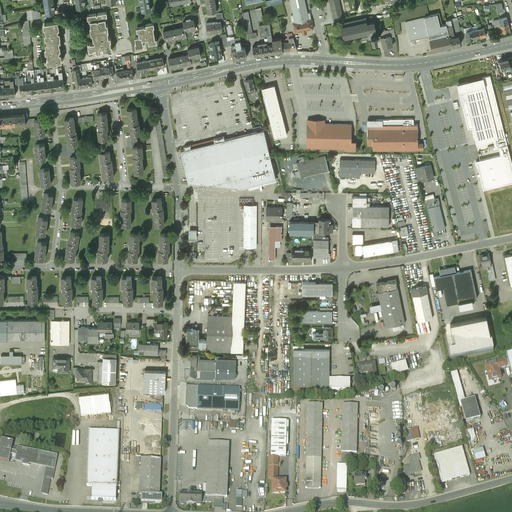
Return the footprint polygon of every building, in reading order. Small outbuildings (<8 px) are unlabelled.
[(52,0),(48,0),(44,1),(46,14),(55,12),(54,7),(55,7),(54,4),(52,0)] [(75,0),(77,8),(85,7),(84,2),(85,2),(84,0),(75,0)] [(148,0),(140,0),(142,11),(150,10),(148,0)] [(205,0),(208,13),(217,12),(214,0),(205,0)] [(304,0),(289,0),(295,22),(309,19),(304,0)] [(329,0),(333,19),(342,17),(338,0),(329,0)] [(426,4),(397,11),(398,15),(393,16),(396,34),(401,33),(399,22),(405,21),(429,15),(426,4)] [(263,20),(261,8),(255,9),(257,21),(263,20)] [(39,11),(32,12),(33,19),(41,18),(39,11)] [(105,12),(98,13),(98,14),(96,15),(96,13),(89,14),(90,18),(89,18),(89,21),(90,21),(91,26),(92,26),(93,34),(94,40),(95,40),(95,42),(90,43),(90,42),(86,42),(87,48),(88,47),(89,52),(93,52),(96,52),(95,51),(99,51),(101,51),(101,47),(102,47),(103,47),(103,50),(111,49),(110,45),(111,45),(110,40),(109,40),(109,37),(108,37),(107,31),(106,24),(105,18),(106,18),(106,15),(105,16),(105,12)] [(429,15),(405,21),(410,40),(428,36),(432,51),(452,46),(447,26),(446,23),(442,25),(439,13),(429,15)] [(366,17),(340,23),(344,41),(348,40),(348,37),(370,32),(372,41),(377,40),(375,29),(374,21),(367,22),(366,17)] [(506,17),(499,19),(493,20),(495,26),(497,26),(508,23),(506,17)] [(295,22),(292,23),(295,33),(313,29),(311,18),(309,19),(295,22)] [(193,19),(186,20),(187,22),(183,23),(184,26),(185,31),(192,29),(191,28),(195,27),(193,19)] [(458,19),(451,21),(455,36),(459,35),(461,35),(458,19)] [(451,21),(451,20),(446,21),(447,26),(452,46),(461,44),(459,35),(455,36),(451,21)] [(58,21),(45,23),(46,27),(45,28),(46,33),(45,34),(46,39),(47,39),(48,43),(46,43),(46,47),(45,48),(46,53),(47,53),(48,59),(49,58),(49,62),(57,61),(57,62),(62,61),(61,58),(60,58),(60,57),(61,57),(60,53),(59,53),(59,51),(60,50),(59,46),(58,46),(58,45),(59,45),(59,41),(61,41),(60,37),(59,37),(59,36),(59,31),(58,31),(58,29),(58,25),(57,25),(57,24),(58,24),(58,21)] [(217,22),(206,23),(207,33),(222,31),(220,22),(217,22)] [(152,23),(146,24),(146,27),(145,27),(144,26),(138,27),(139,31),(138,31),(139,37),(135,37),(136,43),(137,47),(143,46),(143,41),(148,40),(149,43),(155,42),(154,38),(155,38),(153,27),(152,27),(152,23)] [(269,23),(259,25),(260,36),(268,35),(271,35),(269,23)] [(481,28),(480,23),(477,24),(478,29),(479,37),(486,35),(484,28),(481,28)] [(508,23),(497,26),(498,29),(501,28),(502,31),(509,29),(508,23)] [(184,26),(177,27),(177,28),(174,29),(176,38),(182,36),(182,35),(186,34),(185,31),(184,26)] [(174,29),(170,30),(170,29),(163,31),(165,39),(169,38),(169,39),(176,38),(174,29)] [(30,30),(23,31),(24,41),(31,41),(30,30)] [(389,35),(381,37),(383,48),(393,46),(391,41),(390,36),(389,35)] [(281,38),(272,39),(272,44),(274,53),(283,51),(281,38)] [(219,41),(210,43),(213,57),(222,56),(219,41)] [(267,42),(257,44),(257,46),(252,46),(254,55),(274,53),(272,44),(268,44),(267,44),(267,42)] [(289,42),(281,42),(283,50),(296,49),(294,42),(289,42)] [(199,46),(192,48),(188,49),(189,53),(190,58),(197,56),(197,55),(200,54),(199,46)] [(243,48),(237,49),(238,58),(246,57),(245,47),(243,48)] [(189,53),(182,55),(179,56),(181,65),(188,63),(187,62),(191,61),(190,58),(189,53)] [(175,56),(168,58),(170,66),(174,65),(174,66),(181,65),(179,56),(175,57),(175,56)] [(162,58),(149,60),(151,68),(156,67),(156,68),(159,68),(159,67),(164,66),(162,58)] [(508,58),(499,60),(501,69),(510,67),(508,58)] [(149,60),(137,62),(138,71),(144,70),(146,70),(146,69),(151,68),(149,60)] [(79,71),(78,68),(73,69),(77,88),(85,86),(83,77),(80,78),(79,71)] [(128,69),(124,70),(125,78),(133,77),(132,68),(131,68),(128,69)] [(116,71),(116,74),(117,80),(125,78),(124,70),(116,71)] [(477,165),(483,189),(511,181),(511,162),(491,75),(457,84),(459,91),(468,129),(472,128),(476,143),(493,139),(495,147),(499,147),(501,155),(476,161),(477,165)] [(91,76),(83,77),(85,86),(92,85),(91,78),(91,76)] [(59,78),(56,79),(57,88),(64,87),(63,78),(59,78)] [(253,79),(246,81),(248,89),(255,88),(253,79)] [(511,79),(502,82),(510,111),(509,112),(510,112),(511,118),(511,119),(511,120),(511,79)] [(20,83),(21,92),(28,92),(27,82),(23,83),(20,83)] [(287,134),(274,85),(262,88),(274,138),(287,134)] [(136,107),(132,108),(132,109),(127,109),(129,124),(130,124),(131,134),(136,133),(140,132),(139,123),(138,123),(136,107)] [(106,113),(102,113),(102,112),(97,113),(99,129),(97,129),(99,138),(103,138),(103,139),(108,138),(107,128),(108,128),(106,113)] [(24,114),(15,115),(16,124),(25,123),(25,119),(24,114)] [(15,115),(0,115),(0,123),(0,125),(6,125),(6,126),(9,126),(9,125),(16,124),(15,115)] [(69,119),(65,119),(66,134),(67,134),(69,144),(74,143),(73,142),(78,142),(77,133),(75,133),(74,117),(69,118),(69,119)] [(39,119),(34,119),(35,124),(36,135),(40,134),(40,133),(45,133),(43,119),(39,119)] [(164,143),(160,119),(155,120),(158,143),(164,143)] [(367,145),(373,145),(373,149),(423,149),(423,144),(418,144),(418,124),(413,124),(413,119),(367,119),(367,145)] [(355,138),(351,137),(351,124),(325,124),(325,120),(307,120),(307,147),(344,148),(344,149),(355,149),(355,147),(355,138)] [(263,130),(225,140),(224,137),(214,139),(215,142),(191,148),(190,145),(185,146),(186,150),(181,151),(189,183),(190,183),(193,183),(193,188),(198,188),(198,183),(232,186),(232,190),(236,190),(237,187),(240,187),(243,186),(244,188),(248,187),(249,190),(259,187),(258,186),(276,181),(275,178),(268,150),(269,150),(269,146),(268,147),(263,130)] [(215,142),(214,139),(190,145),(191,148),(215,142)] [(164,143),(158,143),(164,176),(169,175),(164,143)] [(39,144),(35,144),(37,160),(41,159),(41,158),(46,158),(44,144),(40,145),(39,144)] [(142,146),(138,147),(138,146),(133,146),(134,156),(133,156),(134,172),(139,171),(139,172),(144,171),(142,156),(143,155),(142,146)] [(109,150),(104,151),(104,152),(100,152),(101,161),(102,161),(104,177),(109,177),(109,176),(113,175),(112,160),(110,160),(109,151),(109,150)] [(75,156),(70,156),(71,166),(70,166),(71,181),(76,181),(76,182),(81,181),(79,166),(80,165),(79,156),(75,157),(75,156)] [(325,156),(305,161),(304,156),(299,158),(300,162),(296,163),(300,178),(329,171),(325,156)] [(375,160),(340,159),(340,177),(360,177),(360,172),(375,173),(375,160)] [(25,161),(19,162),(23,205),(28,205),(25,161)] [(430,165),(418,168),(420,175),(421,180),(422,180),(425,179),(430,178),(434,177),(430,165)] [(49,169),(44,170),(44,169),(40,169),(41,185),(46,184),(46,183),(51,183),(49,169)] [(48,194),(43,193),(41,209),(46,209),(51,209),(53,196),(48,195),(48,194)] [(366,197),(353,197),(352,206),(366,206),(366,197)] [(78,199),(73,198),(71,213),(72,214),(71,224),(76,224),(76,223),(80,224),(82,215),(81,214),(83,199),(78,198),(78,199)] [(127,199),(127,198),(122,199),(122,209),(121,209),(122,224),(126,224),(127,225),(131,224),(130,208),(131,208),(131,199),(127,199)] [(161,198),(156,199),(156,200),(152,200),(153,209),(154,209),(155,225),(159,225),(159,224),(164,223),(163,208),(162,208),(161,198)] [(436,204),(435,199),(426,201),(433,231),(445,228),(439,205),(436,205),(436,204)] [(256,206),(244,206),(244,246),(256,246),(256,206)] [(366,206),(352,206),(352,226),(389,226),(389,214),(389,206),(366,206)] [(282,207),(267,207),(267,220),(282,220),(282,216),(282,209),(282,207)] [(43,218),(38,217),(36,233),(41,233),(45,233),(47,219),(43,219),(43,218)] [(329,219),(319,219),(319,221),(319,231),(333,232),(333,224),(329,224),(329,219)] [(319,221),(290,221),(290,233),(319,233),(319,231),(319,221)] [(275,231),(269,231),(269,259),(275,259),(275,240),(282,241),(282,226),(275,226),(275,231)] [(406,226),(400,228),(401,230),(399,230),(400,237),(408,235),(406,226)] [(196,229),(188,229),(188,238),(197,238),(196,229)] [(75,233),(70,232),(69,242),(67,242),(65,257),(70,258),(70,259),(74,259),(76,243),(78,244),(79,234),(75,234),(75,233)] [(104,233),(99,233),(99,249),(98,249),(98,259),(102,259),(107,259),(107,250),(109,250),(109,234),(104,234),(104,233)] [(134,233),(130,233),(130,249),(128,249),(128,259),(133,259),(133,260),(138,260),(138,250),(139,250),(139,234),(134,234),(134,233)] [(165,234),(160,234),(160,250),(159,250),(159,259),(163,259),(163,260),(168,260),(168,250),(169,250),(169,235),(165,235),(165,234)] [(363,234),(352,234),(352,242),(354,242),(354,244),(355,244),(363,244),(363,234)] [(329,240),(313,239),(313,253),(328,254),(328,253),(329,240)] [(397,239),(363,244),(355,244),(355,255),(359,255),(364,255),(364,256),(402,250),(401,244),(398,245),(397,239)] [(42,243),(37,242),(35,258),(39,258),(40,257),(44,258),(46,244),(41,243),(42,243)] [(303,250),(303,251),(292,251),(292,260),(299,260),(299,259),(310,259),(310,250),(303,250)] [(486,254),(480,255),(482,266),(489,265),(491,264),(491,263),(490,258),(489,253),(486,253),(486,254)] [(471,269),(455,272),(454,267),(446,268),(445,266),(443,267),(444,269),(439,270),(441,276),(433,277),(436,289),(443,288),(447,304),(477,298),(471,269)] [(37,276),(31,276),(31,277),(27,277),(27,286),(28,286),(28,302),(33,302),(33,301),(38,301),(38,286),(37,286),(37,276)] [(71,276),(66,276),(66,277),(62,277),(62,287),(63,287),(63,302),(67,302),(72,302),(72,286),(71,286),(71,276)] [(101,277),(96,277),(92,277),(92,287),(93,287),(93,303),(98,303),(98,302),(102,302),(102,286),(101,286),(101,277)] [(131,277),(126,277),(126,278),(122,277),(122,287),(123,287),(123,303),(128,303),(128,302),(133,302),(133,286),(131,286),(131,277)] [(157,278),(152,278),(152,287),(154,287),(154,303),(158,303),(158,302),(163,302),(163,287),(162,287),(162,277),(157,277),(157,278)] [(396,279),(376,283),(378,292),(398,288),(396,279)] [(233,307),(233,312),(232,315),(233,315),(231,351),(243,351),(246,281),(234,281),(233,307)] [(333,282),(302,282),(302,294),(332,294),(333,282)] [(426,286),(411,289),(417,319),(432,316),(426,286)] [(398,288),(378,292),(385,327),(392,326),(393,332),(405,330),(403,323),(405,323),(398,288)] [(320,311),(302,311),(302,323),(332,323),(332,311),(320,311)] [(366,313),(360,314),(362,326),(368,324),(368,321),(365,322),(363,317),(367,316),(366,313)] [(232,315),(208,314),(207,340),(206,350),(231,351),(233,315),(232,315)] [(486,317),(450,324),(455,349),(448,351),(450,359),(493,350),(486,317)] [(45,320),(0,319),(0,339),(45,340),(45,320)] [(69,320),(51,320),(51,339),(69,339),(69,320)] [(112,322),(98,322),(98,328),(98,331),(106,331),(106,333),(111,333),(112,322)] [(139,322),(126,322),(126,330),(126,332),(131,332),(131,330),(139,331),(139,322)] [(166,322),(155,322),(155,332),(160,332),(160,337),(167,337),(167,323),(166,322)] [(332,327),(323,327),(323,332),(313,332),(313,338),(320,338),(320,337),(323,337),(323,338),(332,338),(333,337),(333,335),(332,335),(332,327)] [(91,328),(78,328),(78,340),(91,340),(88,340),(89,334),(91,334),(91,328)] [(98,328),(91,328),(91,334),(89,334),(88,340),(91,340),(98,340),(98,331),(98,328)] [(191,329),(187,329),(186,349),(206,350),(207,340),(199,340),(199,329),(193,329),(193,328),(191,328),(191,329)] [(158,344),(138,343),(138,353),(158,354),(158,350),(158,344)] [(329,349),(293,349),(293,389),(325,390),(325,393),(329,393),(329,390),(329,380),(329,349)] [(1,355),(1,363),(22,363),(22,356),(22,355),(13,355),(13,350),(10,350),(10,355),(1,355)] [(116,353),(103,353),(103,362),(98,362),(97,382),(115,383),(116,353)] [(216,356),(186,355),(185,375),(215,376),(216,356)] [(236,357),(216,356),(215,376),(235,377),(236,357)] [(69,358),(53,358),(53,368),(59,368),(59,372),(69,372),(69,358)] [(505,359),(498,361),(500,368),(507,366),(505,360),(505,359)] [(498,361),(485,365),(489,381),(501,378),(499,369),(500,368),(498,361)] [(394,376),(409,372),(406,362),(391,366),(394,376)] [(374,363),(358,365),(359,373),(368,372),(369,379),(377,378),(374,363)] [(77,369),(77,374),(77,379),(85,379),(85,383),(91,383),(91,369),(77,369)] [(165,371),(144,371),(143,392),(165,393),(165,371)] [(456,373),(451,374),(454,386),(459,384),(456,373)] [(0,394),(17,393),(16,384),(16,379),(0,380),(0,394)] [(350,380),(329,380),(329,390),(350,390),(350,380)] [(16,384),(17,393),(25,392),(24,383),(16,384)] [(459,384),(454,386),(457,398),(462,396),(459,384)] [(198,387),(187,386),(186,406),(189,409),(197,409),(198,387)] [(223,388),(198,387),(197,409),(222,410),(223,388)] [(108,392),(78,397),(81,417),(111,412),(108,392)] [(464,402),(459,403),(460,407),(461,407),(466,423),(480,419),(474,399),(464,402)] [(322,405),(307,404),(305,489),(320,489),(322,405)] [(357,405),(342,405),(341,453),(347,453),(356,454),(357,405)] [(445,410),(446,418),(450,418),(451,423),(460,422),(459,415),(457,415),(455,408),(445,410)] [(286,422),(271,422),(271,432),(286,432),(286,422)] [(417,428),(410,429),(412,441),(420,439),(417,428)] [(472,430),(468,431),(471,443),(476,442),(472,430)] [(119,432),(89,431),(87,486),(92,486),(92,500),(98,500),(98,501),(99,502),(101,502),(103,501),(103,500),(116,501),(116,487),(117,487),(119,432)] [(286,432),(271,432),(271,457),(277,457),(286,457),(286,432)] [(13,442),(3,439),(0,451),(0,460),(9,462),(10,455),(11,450),(13,442)] [(58,456),(17,448),(17,451),(11,450),(10,455),(16,456),(15,460),(47,466),(55,468),(58,456)] [(229,449),(208,448),(206,492),(191,492),(191,494),(202,494),(202,503),(214,503),(214,502),(215,497),(227,498),(229,449)] [(462,448),(448,452),(456,479),(470,476),(462,448)] [(476,462),(486,459),(483,449),(473,451),(476,462)] [(448,452),(434,456),(442,483),(456,479),(448,452)] [(418,455),(408,458),(410,466),(403,467),(406,478),(409,477),(409,475),(418,473),(419,471),(419,470),(420,470),(418,460),(420,460),(418,455)] [(277,457),(271,457),(269,457),(268,467),(277,467),(277,457)] [(161,459),(141,458),(140,495),(159,495),(161,459)] [(55,468),(47,466),(42,494),(47,495),(51,479),(53,480),(55,468)] [(277,467),(268,467),(268,479),(276,479),(277,467)] [(361,475),(354,475),(355,485),(359,485),(359,486),(365,485),(364,481),(366,481),(365,475),(361,475)] [(285,481),(273,480),(273,493),(285,494),(285,491),(287,489),(287,486),(285,485),(285,481)] [(191,494),(180,493),(180,504),(201,505),(202,503),(202,494),(191,494)] [(159,495),(140,495),(140,499),(142,499),(142,502),(153,503),(162,503),(162,496),(159,495)]
